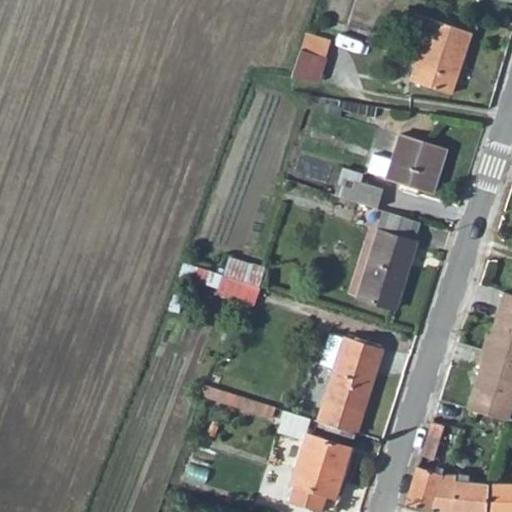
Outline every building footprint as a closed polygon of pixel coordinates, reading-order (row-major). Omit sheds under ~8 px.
[(413,7),(407,22),(424,28),(408,73),(449,87),(470,27),(413,7)] [(304,33),(297,51),(323,60),(330,43),(304,33)] [(297,51),(287,80),(296,81),(314,85),(323,60),(297,51)] [(379,135),(372,159),(431,175),(444,130),(398,119),(392,138),(379,135)] [(341,162),(331,189),(365,198),(373,200),(378,182),(359,175),(357,173),(359,167),(341,162)] [(414,212),(375,201),(349,287),(387,298),(414,212)] [(257,300),(268,264),(231,252),(224,272),(198,264),(193,280),(257,300)] [(487,333),(481,348),(511,358),(511,293),(505,291),(491,334),(487,333)] [(316,346),(329,351),(337,327),(324,323),(316,346)] [(329,351),(310,414),(348,425),(375,339),(337,327),(329,351)] [(511,408),(511,358),(481,348),(476,364),(481,365),(467,408),(508,419),(511,408)] [(202,384),(198,393),(269,414),(272,403),(202,384)] [(431,421),(420,454),(434,458),(444,425),(431,421)] [(450,424),(447,430),(458,433),(460,428),(450,424)] [(297,430),(284,479),(289,479),(285,497),(327,508),(343,441),(297,430)] [(410,486),(406,503),(455,511),(487,511),(489,483),(457,481),(457,476),(416,469),(410,486)] [(511,511),(511,484),(489,483),(487,511),(511,511)]
